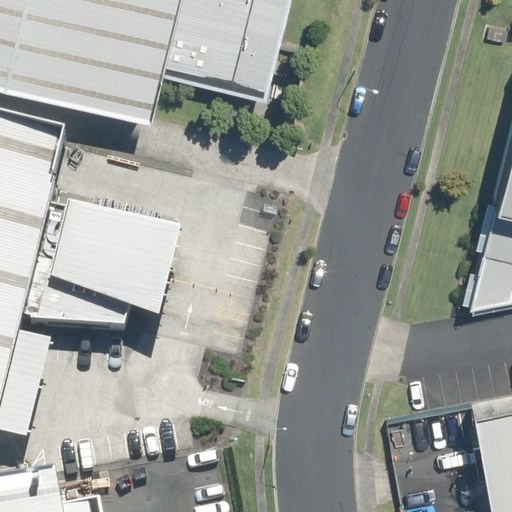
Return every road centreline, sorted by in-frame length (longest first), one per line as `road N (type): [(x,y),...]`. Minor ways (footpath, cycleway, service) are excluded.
road 1 (unclassified): [(422,0),(319,398),(320,511)]
road 2 (unknown): [(240,156),(0,93)]
road 3 (unknown): [(240,156),(176,390)]
road 4 (unknown): [(176,390),(75,385),(25,394)]
road 5 (unknown): [(319,398),(176,390)]
road 6 (unknown): [(373,190),(240,156)]
